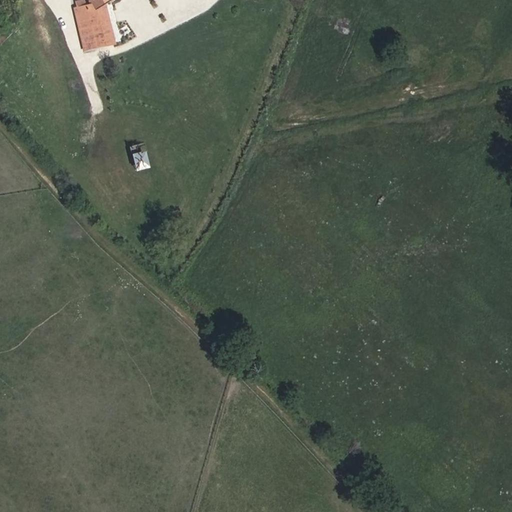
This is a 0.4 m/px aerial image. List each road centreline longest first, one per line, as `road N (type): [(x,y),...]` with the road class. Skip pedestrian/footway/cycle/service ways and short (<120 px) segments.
road 1 (track): [(380,511),(80,233),(0,131)]
road 2 (track): [(208,0),(90,64)]
